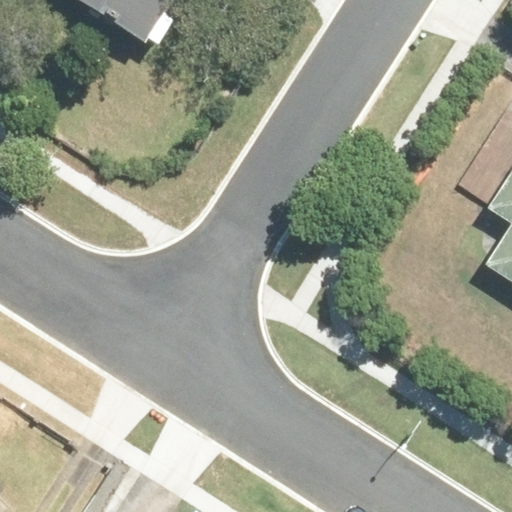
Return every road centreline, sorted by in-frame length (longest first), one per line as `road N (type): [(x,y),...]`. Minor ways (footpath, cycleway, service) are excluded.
road 1 (residential): [(396,0),(172,354)]
road 2 (residential): [(416,511),(172,354)]
road 3 (residential): [(172,354),(0,249)]
